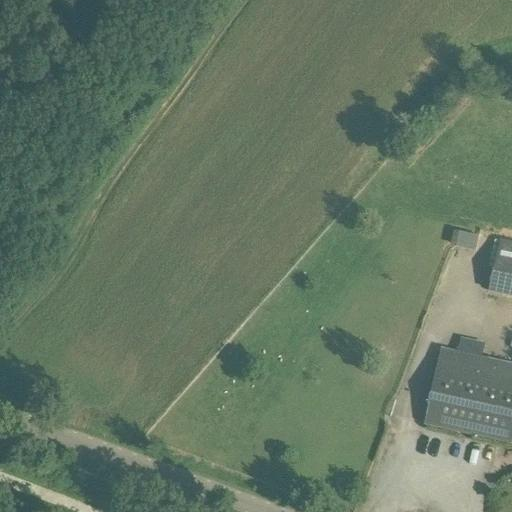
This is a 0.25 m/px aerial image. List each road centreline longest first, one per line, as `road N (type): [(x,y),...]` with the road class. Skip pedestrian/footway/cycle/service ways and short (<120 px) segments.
road 1 (track): [(0,317),(224,0)]
road 2 (tertiary): [(252,511),(0,428)]
